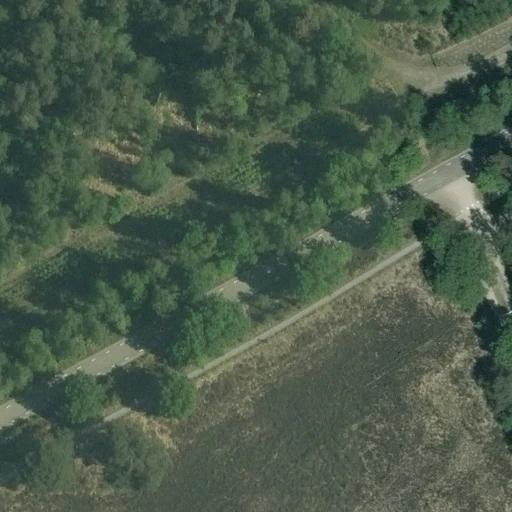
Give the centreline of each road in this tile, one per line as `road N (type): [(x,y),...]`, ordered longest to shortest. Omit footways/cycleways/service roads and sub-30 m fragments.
road 1 (tertiary): [(0,419),(511,139)]
road 2 (track): [(511,56),(0,336)]
road 3 (track): [(310,0),(438,96)]
